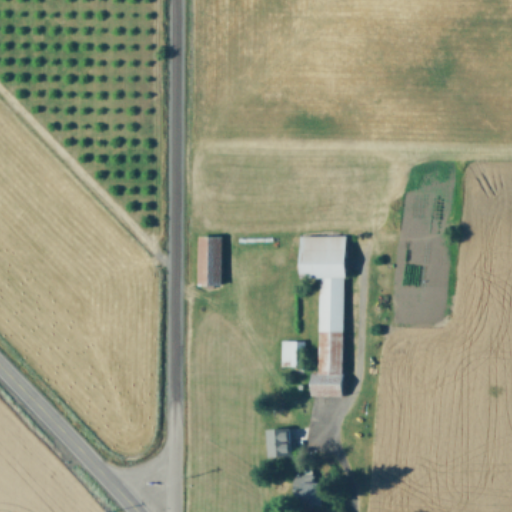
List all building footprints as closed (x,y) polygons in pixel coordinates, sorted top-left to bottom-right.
[(224,235),(202,234),(201,282),(224,282),(224,235)] [(344,395),(345,275),(349,275),(350,235),(305,234),(305,276),(320,276),(320,371),(313,371),(313,394),(344,395)] [(298,363),(299,340),(282,339),(282,363),(298,363)] [(294,454),(293,426),(270,428),(271,455),(294,454)] [(315,481),(315,473),(299,474),(300,490),(307,489),(308,504),(326,503),(325,480),(315,481)]
